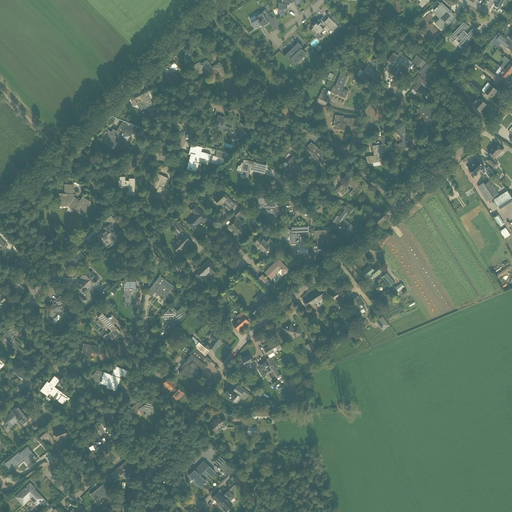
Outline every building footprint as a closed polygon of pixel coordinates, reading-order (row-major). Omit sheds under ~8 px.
[(302,2),(300,0),(282,0),(282,1),(281,4),(282,4),(282,9),(278,10),(281,16),(281,17),(288,11),(287,11),(286,9),(286,8),(288,9),(288,5),(289,5),(290,2),(291,3),(294,1),(296,6),(296,7),(303,2),(302,2)] [(435,24),(441,30),(455,16),(450,11),(449,13),(447,11),(447,10),(441,4),(437,8),(437,9),(436,8),(434,10),(435,11),(436,10),(442,16),(435,24)] [(271,19),(265,10),(261,12),(261,13),(259,15),(257,16),(258,19),(251,23),(254,29),(260,26),(261,25),(262,27),(269,23),(268,21),(271,19)] [(339,27),(329,17),(324,22),(323,21),(321,22),(319,20),(316,23),(315,22),(312,25),(314,27),(310,31),(319,40),(323,36),(319,33),(327,26),(333,32),(339,27)] [(460,42),(464,46),(466,45),(467,44),(472,39),(471,38),(474,36),(479,32),(478,31),(474,28),(468,34),(464,31),(468,27),(464,23),(463,22),(450,37),(454,41),(459,36),(462,40),(460,42)] [(506,47),(511,42),(499,32),(490,42),(496,47),(500,42),(506,47)] [(306,53),(303,50),(302,50),(301,49),(303,47),(298,43),(284,57),(288,61),(290,59),(291,61),(294,64),(295,64),(299,60),(298,59),(299,59),(297,58),(300,56),(302,58),(306,54),(306,53)] [(312,50),(310,53),(315,58),(318,56),(312,50)] [(385,68),(386,68),(385,70),(394,76),(396,73),(394,72),(400,63),(408,69),(413,63),(402,55),(400,58),(394,53),(387,62),(389,63),(385,68)] [(413,61),(419,65),(423,59),(417,55),(413,61)] [(511,65),(509,63),(511,61),(507,58),(500,67),(503,68),(498,75),(505,80),(509,74),(510,74),(511,71),(511,65)] [(203,67),(209,78),(218,72),(221,78),(227,74),(219,62),(212,67),(207,59),(201,63),(200,62),(193,66),(196,71),(203,67)] [(371,60),(371,64),(375,63),(375,64),(376,64),(377,69),(377,70),(380,70),(380,66),(379,59),(371,60)] [(166,76),(171,71),(178,79),(184,73),(174,62),(171,65),(169,63),(161,71),(166,76)] [(477,62),(474,65),(483,72),(485,69),(477,62)] [(421,75),(425,80),(428,77),(425,73),(431,67),(427,63),(418,72),(421,75)] [(359,77),(360,78),(364,81),(368,76),(376,82),(380,75),(367,66),(365,68),(359,77)] [(486,70),(494,77),(497,73),(489,67),(486,70)] [(333,85),(331,91),(331,92),(345,98),(348,91),(343,89),(348,76),(341,73),(335,86),(333,85)] [(417,93),(422,98),(427,93),(427,92),(431,88),(419,75),(412,81),(415,83),(416,82),(418,84),(413,88),(417,93)] [(469,83),(479,93),(482,89),(472,80),(469,83)] [(484,92),(487,95),(491,98),(497,90),(490,85),(484,92)] [(458,96),(465,104),(469,100),(462,93),(462,92),(458,88),(454,92),(458,96)] [(323,89),(318,98),(327,102),(329,96),(326,95),(328,91),(323,89)] [(132,100),(131,101),(133,105),(135,106),(137,105),(139,108),(142,106),(146,113),(149,120),(148,120),(149,120),(156,117),(153,111),(160,108),(157,102),(152,104),(148,95),(145,97),(144,94),(134,98),(134,99),(132,100)] [(471,104),(475,108),(476,107),(480,111),(486,104),(480,99),(478,102),(475,100),(471,104)] [(433,114),(433,113),(423,105),(416,113),(423,119),(420,124),(425,128),(435,116),(433,114)] [(342,130),(351,131),(352,127),(356,127),(357,119),(352,118),(352,119),(344,118),(344,116),(335,115),(334,125),(333,125),(333,126),(334,126),(334,128),(342,129),(342,130)] [(242,131),(245,124),(240,123),(239,124),(233,122),(230,128),(225,127),(227,120),(224,119),(224,118),(221,116),(219,121),(217,120),(215,124),(218,125),(217,125),(219,126),(219,125),(221,126),(220,129),(225,131),(226,130),(229,131),(228,135),(236,138),(237,133),(240,134),(241,131),(242,131)] [(122,147),(134,131),(123,122),(119,127),(123,130),(122,132),(120,130),(118,134),(116,132),(113,130),(111,132),(108,130),(106,133),(109,135),(104,142),(111,146),(115,141),(122,147)] [(397,145),(399,149),(400,151),(410,146),(412,145),(404,126),(397,129),(403,142),(397,145)] [(318,149),(318,148),(314,144),(314,145),(311,142),(307,147),(309,149),(309,150),(312,154),(313,153),(315,155),(313,157),(318,161),(319,160),(322,163),(324,161),(328,165),(332,161),(325,154),(326,154),(324,152),(323,153),(322,151),(321,152),(318,149)] [(381,151),(386,150),(386,148),(382,148),(382,144),(373,146),(374,155),(366,157),(367,164),(380,162),(380,158),(385,157),(384,154),(382,154),(381,151)] [(494,158),(502,151),(500,149),(500,147),(499,146),(498,146),(496,144),(491,149),(490,148),(487,151),(492,155),(491,157),(490,156),(487,160),(495,168),(499,164),(493,159),(494,158)] [(187,168),(196,170),(200,158),(209,161),(211,154),(191,149),(190,155),(191,155),(190,162),(188,162),(187,168)] [(215,157),(223,159),(224,153),(217,151),(215,157)] [(287,175),(292,171),(299,178),(307,169),(294,156),(286,163),(288,165),(283,170),(287,175)] [(241,162),(241,164),(240,164),(240,165),(239,165),(238,166),(237,170),(238,171),(240,172),(240,175),(247,176),(249,170),(264,174),(266,165),(243,160),(243,162),(241,162)] [(468,169),(475,176),(484,167),(478,160),(468,169)] [(155,178),(153,182),(156,184),(154,188),(157,189),(156,192),(166,196),(167,195),(169,190),(163,188),(168,178),(157,173),(155,178)] [(127,195),(134,195),(134,178),(129,178),(129,181),(125,181),(125,177),(120,177),(119,181),(121,181),(121,187),(129,187),(129,192),(127,192),(127,195)] [(350,193),(354,198),(362,190),(360,188),(362,186),(352,177),(347,182),(354,189),(350,193)] [(477,186),(487,201),(499,194),(490,181),(485,184),(484,182),(477,186)] [(59,199),(58,205),(68,206),(68,205),(74,209),(74,210),(82,214),(90,202),(82,197),(79,201),(73,197),(73,194),(73,185),(65,185),(64,194),(59,193),(59,199)] [(338,191),(342,195),(347,190),(343,186),(338,191)] [(494,199),(500,209),(511,201),(511,198),(507,191),(494,199)] [(227,200),(227,199),(220,192),(214,198),(221,205),(223,202),(228,207),(230,209),(235,204),(238,207),(240,204),(237,201),(235,203),(231,200),(229,202),(227,200)] [(264,205),(264,208),(266,208),(267,220),(271,220),(272,223),(277,223),(276,216),(274,217),(273,213),(283,212),(282,201),(276,202),(276,201),(273,201),(273,205),(267,206),(267,205),(264,205)] [(204,214),(195,204),(189,209),(195,214),(186,222),(193,230),(196,226),(195,225),(201,220),(203,222),(207,218),(204,214)] [(345,220),(352,210),(345,205),(344,206),(343,207),(343,209),(345,210),(339,217),(338,216),(337,216),(333,222),(342,228),(340,232),(345,235),(349,230),(347,229),(350,224),(345,220)] [(228,225),(239,236),(245,230),(236,220),(240,216),(244,219),(248,215),(239,207),(232,213),(236,217),(234,219),(228,225)] [(494,218),(499,226),(504,223),(499,215),(494,218)] [(111,216),(104,220),(107,226),(104,228),(105,230),(100,234),(104,241),(109,237),(112,242),(119,237),(114,228),(115,227),(113,223),(115,222),(111,216)] [(184,228),(175,218),(170,222),(180,232),(184,228)] [(291,233),(291,238),(291,244),(301,243),(301,237),(305,236),(305,238),(310,238),(310,233),(309,233),(308,227),(292,227),(292,233),(291,233)] [(317,243),(313,244),(314,256),(318,255),(318,249),(323,249),(323,237),(331,236),(330,227),(326,228),(326,230),(314,231),(314,238),(316,238),(317,243)] [(499,231),(503,238),(510,235),(506,228),(499,231)] [(283,233),(278,238),(282,246),(289,237),(289,236),(283,231),(283,233)] [(171,246),(172,247),(178,253),(186,245),(187,245),(190,242),(183,234),(175,243),(171,246)] [(261,249),(263,252),(268,247),(271,251),(277,245),(270,238),(267,241),(261,236),(254,243),(257,247),(259,246),(261,248),(261,249)] [(265,273),(271,279),(281,269),(284,272),(288,269),(278,259),(265,273)] [(195,275),(204,284),(208,281),(203,276),(204,275),(205,276),(209,272),(211,274),(216,269),(208,261),(199,270),(200,271),(195,275)] [(361,272),(364,275),(364,276),(366,279),(372,275),(375,278),(382,271),(377,266),(373,269),(370,265),(361,272)] [(79,292),(75,296),(83,304),(87,300),(89,297),(89,290),(91,288),(91,287),(92,285),(94,287),(97,283),(96,282),(98,280),(92,274),(91,274),(87,270),(87,271),(86,271),(84,273),(84,274),(81,277),(83,279),(76,286),(81,291),(80,292),(79,292)] [(381,277),(390,287),(395,283),(387,273),(381,277)] [(259,278),(267,287),(270,283),(262,275),(259,278)] [(125,296),(125,300),(127,300),(127,305),(133,305),(133,306),(134,306),(134,305),(136,305),(136,298),(138,298),(138,288),(136,288),(136,281),(130,281),(127,281),(126,279),(123,282),(123,288),(124,288),(124,296),(125,296)] [(156,281),(150,289),(155,292),(156,290),(159,292),(157,295),(164,300),(174,287),(164,280),(163,282),(159,279),(157,282),(156,281)] [(401,283),(395,288),(398,292),(404,287),(401,283)] [(100,293),(103,297),(110,290),(107,287),(106,288),(105,287),(101,291),(102,291),(100,293)] [(303,300),(306,304),(308,308),(327,296),(322,288),(315,292),(303,300)] [(331,294),(335,300),(345,294),(341,288),(331,294)] [(256,303),(250,309),(253,312),(256,316),(267,306),(264,303),(262,300),(266,297),(262,292),(258,296),(261,300),(256,303)] [(72,316),(76,312),(60,296),(55,301),(56,303),(54,305),(54,304),(50,307),(50,309),(47,309),(46,316),(51,317),(56,322),(61,317),(58,315),(64,309),(72,316)] [(359,311),(360,314),(362,314),(365,312),(366,310),(364,308),(365,307),(358,296),(351,300),(358,311),(359,311)] [(165,327),(168,330),(184,313),(180,308),(174,315),(168,309),(161,317),(165,321),(166,320),(168,323),(165,327)] [(233,324),(239,331),(249,322),(241,312),(236,316),(239,319),(233,324)] [(113,325),(118,321),(112,314),(107,318),(102,313),(98,317),(111,331),(107,334),(106,333),(102,337),(106,341),(109,338),(112,340),(120,332),(113,325)] [(376,321),(383,330),(389,325),(382,316),(376,321)] [(302,331),(299,326),(298,327),(294,329),(291,324),(283,328),(285,332),(288,337),(294,334),(295,337),(302,334),(301,332),(302,331)] [(16,350),(14,351),(18,356),(23,351),(16,345),(18,343),(13,338),(13,337),(11,336),(18,329),(14,325),(2,336),(16,350)] [(165,341),(168,343),(173,337),(172,337),(177,330),(174,329),(165,341)] [(205,346),(209,350),(210,348),(214,351),(221,341),(215,336),(213,335),(210,339),(212,340),(210,343),(208,342),(205,346)] [(195,346),(201,352),(204,347),(193,336),(189,340),(195,345),(195,346)] [(270,366),(272,369),(277,378),(281,375),(280,373),(278,374),(274,364),(270,357),(278,352),(276,350),(281,347),(277,340),(271,344),(271,345),(264,349),(269,358),(266,359),(270,366)] [(305,345),(311,356),(317,353),(311,342),(305,345)] [(81,350),(85,351),(84,359),(83,359),(82,364),(89,365),(91,356),(90,356),(91,352),(103,355),(104,348),(83,343),(81,350)] [(183,368),(179,373),(185,378),(188,381),(193,376),(189,373),(194,368),(198,372),(204,364),(200,361),(191,354),(185,361),(187,363),(183,368)] [(253,362),(249,355),(247,357),(246,355),(240,358),(242,363),(241,363),(243,367),(245,365),(246,365),(246,366),(249,372),(254,369),(251,363),(253,362)] [(272,369),(270,366),(266,359),(260,363),(259,364),(260,365),(259,366),(264,374),(268,371),(270,370),(272,369)] [(151,369),(156,374),(159,370),(154,365),(151,369)] [(107,388),(115,391),(120,378),(119,378),(120,375),(126,377),(128,371),(115,366),(112,375),(104,372),(103,373),(97,370),(89,380),(94,384),(97,381),(100,382),(102,381),(108,383),(107,388)] [(66,396),(54,387),(59,380),(54,376),(49,383),(47,382),(40,391),(42,392),(47,396),(47,395),(49,393),(55,397),(54,399),(55,399),(56,398),(59,400),(58,401),(61,403),(66,396)] [(163,384),(170,391),(168,394),(171,397),(172,396),(173,397),(172,398),(176,401),(183,393),(175,386),(176,385),(168,378),(163,384)] [(227,391),(225,394),(229,397),(228,398),(233,401),(237,394),(243,398),(245,398),(247,395),(248,396),(250,393),(239,386),(238,384),(235,389),(231,386),(229,389),(228,389),(227,391)] [(144,414),(143,414),(146,419),(156,411),(149,401),(145,404),(146,404),(143,407),(139,402),(128,410),(132,415),(140,409),(144,414)] [(3,420),(6,424),(6,425),(7,425),(9,428),(14,424),(12,423),(17,419),(20,423),(28,417),(18,405),(11,411),(12,412),(3,420)] [(209,425),(212,429),(217,434),(221,430),(220,430),(225,425),(218,417),(209,425)] [(56,435),(54,435),(55,440),(56,439),(56,440),(63,438),(64,438),(68,436),(64,427),(58,429),(58,430),(55,432),(56,435)] [(257,427),(248,427),(248,437),(257,437),(257,427)] [(44,429),(37,435),(42,440),(49,434),(44,429)] [(112,450),(110,447),(116,445),(113,439),(107,442),(103,444),(101,441),(98,436),(92,439),(94,441),(93,441),(94,444),(93,445),(95,449),(85,455),(84,455),(88,461),(95,458),(95,459),(104,455),(103,454),(112,450)] [(18,453),(18,452),(4,463),(10,470),(16,466),(24,460),(28,465),(33,462),(27,455),(31,451),(27,447),(19,454),(18,453)] [(126,477),(127,478),(127,477),(130,480),(136,475),(130,467),(134,464),(130,458),(115,470),(120,476),(124,472),(127,476),(126,477)] [(224,460),(218,465),(224,471),(225,469),(229,466),(224,460)] [(203,461),(188,476),(192,479),(191,480),(192,480),(193,481),(200,488),(206,482),(199,475),(205,470),(211,476),(215,473),(203,461)] [(215,494),(212,497),(222,508),(221,508),(225,511),(226,511),(225,511),(229,507),(233,503),(230,501),(234,496),(230,492),(243,479),(238,474),(234,478),(232,480),(235,483),(222,496),(218,492),(215,494)] [(30,483),(16,495),(14,497),(23,506),(30,499),(36,505),(43,499),(34,489),(35,488),(30,483)] [(103,500),(100,503),(101,503),(102,503),(104,506),(110,501),(106,495),(110,492),(104,484),(90,495),(95,500),(100,496),(103,500)] [(117,485),(114,487),(120,495),(123,493),(117,485)]
